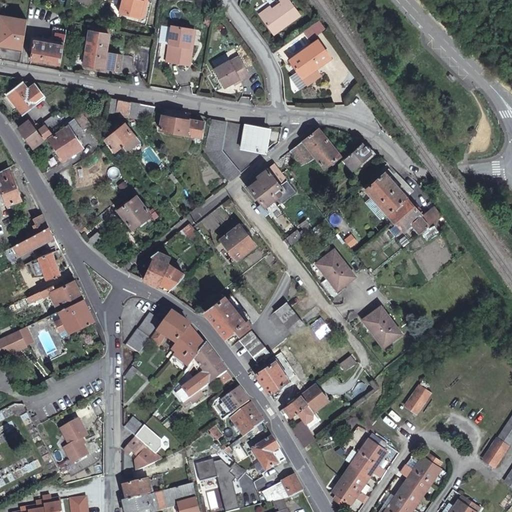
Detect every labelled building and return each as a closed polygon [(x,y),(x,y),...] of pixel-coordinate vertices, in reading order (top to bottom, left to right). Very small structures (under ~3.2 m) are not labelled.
[(147,0),(122,0),(119,11),(140,17),(144,1),(147,1),(147,0)] [(300,15),(289,0),(278,0),(280,2),(272,7),(260,16),(273,34),(300,15)] [(262,1),(254,7),(258,13),(266,7),(262,1)] [(272,7),(270,5),(259,14),(260,16),(272,7)] [(27,19),(1,15),(0,22),(0,44),(22,48),(27,19)] [(302,30),(309,39),(325,28),(318,19),(302,30)] [(192,28),(172,24),(168,43),(172,43),(169,61),(190,65),(193,47),(189,46),(192,28)] [(66,29),(53,25),(50,38),(35,35),(30,59),(61,64),(66,29)] [(110,33),(89,29),(83,63),(120,70),(122,54),(107,52),(110,33)] [(314,43),(327,59),(330,57),(317,39),(312,42),(314,43)] [(290,59),(292,62),(302,76),(315,67),(327,59),(314,43),(312,42),(294,56),(290,59)] [(240,57),(238,54),(230,59),(232,62),(240,57)] [(250,75),(240,57),(232,62),(230,59),(214,68),(225,86),(232,82),(239,77),(241,80),(250,75)] [(318,71),(315,67),(302,76),(305,81),(318,71)] [(27,88),(21,81),(6,93),(17,107),(23,114),(44,97),(45,97),(34,83),(27,88)] [(137,118),(140,104),(124,101),(111,98),(109,111),(115,112),(116,110),(120,111),(119,115),(137,118)] [(154,106),(140,104),(137,118),(152,120),(154,106)] [(188,113),(161,108),(158,129),(202,137),(204,121),(187,118),(188,113)] [(66,124),(75,118),(68,109),(61,114),(58,111),(55,113),(64,124),(65,125),(66,124)] [(82,112),(75,118),(66,124),(67,126),(49,139),(64,160),(75,152),(83,146),(75,134),(89,124),(82,112)] [(55,113),(50,117),(58,128),(64,124),(55,113)] [(58,128),(50,117),(43,122),(45,124),(40,128),(36,122),(32,124),(28,119),(19,126),(33,146),(58,128)] [(226,121),(210,118),(204,152),(228,182),(240,173),(221,150),(226,121)] [(139,141),(124,123),(115,129),(113,127),(107,133),(109,135),(105,138),(114,150),(122,144),(127,150),(139,141)] [(256,126),(245,124),(240,147),(265,152),(269,128),(256,126)] [(340,154),(319,128),(302,140),(323,168),(340,154)] [(312,158),(301,141),(279,159),(283,164),(286,161),(294,155),(300,164),(312,158)] [(372,153),(361,142),(343,158),(353,170),(372,153)] [(292,168),(286,161),(283,164),(285,166),(289,172),(292,168)] [(276,165),(274,162),(267,168),(269,170),(276,165)] [(21,199),(8,165),(0,169),(0,199),(4,198),(7,204),(21,199)] [(106,170),(111,179),(119,174),(114,165),(106,170)] [(365,188),(387,214),(406,196),(413,190),(391,165),(384,171),(365,188)] [(271,173),(269,170),(267,168),(256,176),(258,179),(249,186),(265,206),(285,190),(280,184),(283,182),(276,174),(276,172),(280,170),(278,168),(271,173)] [(276,174),(283,182),(287,179),(280,170),(276,172),(276,174)] [(258,179),(256,176),(244,185),(246,188),(249,186),(258,179)] [(119,184),(123,191),(130,187),(126,180),(119,184)] [(128,200),(136,194),(140,191),(136,186),(124,195),(123,195),(128,200)] [(136,194),(128,200),(117,209),(132,229),(150,214),(151,214),(148,210),(136,194)] [(406,196),(387,214),(402,230),(411,223),(419,233),(420,232),(434,220),(441,215),(434,205),(422,215),(406,196)] [(263,209),(260,205),(258,207),(265,216),(269,214),(266,211),(264,208),(263,209)] [(327,218),(335,226),(344,218),(337,210),(327,218)] [(155,211),(151,214),(150,214),(154,220),(159,216),(155,211)] [(28,235),(47,225),(41,213),(33,218),(36,225),(25,231),(28,235)] [(308,224),(305,219),(299,224),(303,228),(304,227),(308,224)] [(192,226),(189,223),(182,228),(189,237),(196,231),(192,226)] [(255,244),(239,223),(221,238),(223,241),(237,259),(255,244)] [(53,236),(47,225),(28,235),(12,244),(18,255),(53,236)] [(189,237),(182,228),(178,231),(185,240),(189,237)] [(302,236),(296,229),(283,239),(289,247),(302,236)] [(102,237),(97,231),(87,239),(92,245),(102,237)] [(346,238),(352,248),(360,243),(353,233),(346,238)] [(13,251),(10,245),(2,250),(5,255),(13,251)] [(354,275),(333,249),(316,263),(328,277),(337,289),(354,275)] [(170,256),(157,250),(151,255),(154,257),(167,263),(170,256)] [(60,274),(52,251),(39,257),(48,282),(53,279),(53,277),(60,274)] [(167,263),(154,257),(143,279),(168,291),(184,273),(167,263)] [(337,289),(328,277),(321,282),(331,295),(337,290),(337,289)] [(47,287),(35,293),(28,296),(30,302),(44,295),(50,293),(55,303),(58,309),(83,297),(73,279),(56,287),(54,284),(47,287)] [(35,293),(47,287),(44,282),(32,287),(35,293)] [(23,287),(24,289),(28,296),(35,293),(32,287),(30,283),(23,287)] [(22,299),(28,296),(24,289),(19,292),(22,299)] [(55,303),(50,293),(44,295),(47,302),(51,300),(53,304),(55,303)] [(245,320),(224,295),(204,311),(229,341),(251,324),(246,318),(245,320)] [(28,296),(22,299),(14,303),(16,309),(30,302),(28,296)] [(91,321),(94,320),(83,297),(58,309),(53,312),(51,313),(61,335),(69,332),(91,321)] [(304,325),(285,301),(274,310),(293,334),(304,325)] [(401,333),(380,306),(363,319),(384,346),(401,333)] [(156,316),(163,322),(169,313),(162,308),(156,316)] [(163,322),(156,331),(175,344),(188,328),(190,325),(170,312),(169,313),(163,322)] [(163,322),(156,316),(152,313),(150,313),(126,345),(139,354),(156,331),(163,322)] [(330,330),(320,317),(310,325),(320,337),(330,330)] [(26,332),(23,326),(18,329),(16,330),(0,337),(0,356),(0,357),(25,345),(20,334),(26,332)] [(193,333),(188,328),(175,344),(172,349),(176,352),(173,354),(189,367),(194,361),(197,357),(206,345),(195,332),(193,333)] [(269,353),(251,330),(239,339),(258,362),(269,353)] [(26,332),(20,334),(25,344),(30,341),(26,332)] [(206,345),(197,357),(209,373),(221,364),(206,345)] [(349,354),(341,361),(346,368),(355,362),(349,354)] [(201,374),(203,377),(209,373),(197,357),(194,361),(203,372),(201,374)] [(285,374),(275,359),(256,372),(269,393),(288,380),(285,374)] [(209,373),(203,377),(208,384),(216,379),(226,371),(221,364),(209,373)] [(137,371),(132,367),(125,375),(130,379),(137,371)] [(232,379),(226,371),(216,379),(221,386),(232,379)] [(203,377),(201,374),(176,392),(183,402),(201,389),(208,384),(203,377)] [(300,394),(307,404),(309,407),(313,411),(328,400),(314,382),(300,394)] [(431,391),(419,383),(404,404),(412,409),(417,413),(431,391)] [(248,401),(238,387),(222,399),(223,401),(232,413),(248,401)] [(204,395),(201,389),(183,402),(185,405),(190,401),(192,404),(204,395)] [(283,407),(290,402),(282,391),(272,398),(280,410),(280,409),(283,407)] [(290,402),(283,407),(286,411),(291,417),(307,404),(300,394),(298,395),(290,402)] [(232,413),(223,401),(221,403),(229,415),(232,413)] [(263,422),(250,404),(231,418),(235,424),(241,432),(244,436),(263,422)] [(412,409),(404,404),(402,407),(411,412),(412,409)] [(162,413),(157,409),(153,415),(157,419),(162,413)] [(167,417),(162,413),(157,419),(162,423),(167,417)] [(511,439),(511,414),(482,458),(488,462),(494,466),(511,439)] [(40,423),(36,415),(31,418),(35,426),(40,423)] [(144,426),(132,416),(124,426),(136,436),(144,426)] [(389,429),(394,425),(386,416),(382,420),(389,429)] [(87,434),(78,418),(60,429),(69,445),(64,448),(72,463),(89,453),(84,444),(80,438),(82,437),(87,434)] [(314,440),(301,420),(291,427),(304,448),(314,440)] [(241,432),(235,424),(232,426),(238,434),(241,432)] [(222,435),(215,425),(209,430),(216,440),(222,435)] [(386,442),(373,433),(370,438),(369,437),(332,491),(337,493),(333,499),(347,508),(355,496),(360,489),(364,483),(373,471),(377,464),(382,457),(386,450),(382,448),(386,442)] [(278,448),(271,437),(252,448),(265,470),(276,464),(270,453),(278,448)] [(140,442),(134,438),(124,451),(130,457),(132,454),(140,442)] [(146,447),(140,442),(132,454),(137,458),(146,447)] [(229,448),(238,462),(247,456),(238,442),(229,448)] [(161,459),(146,447),(137,458),(138,470),(143,468),(150,465),(161,459)] [(428,452),(425,451),(422,456),(413,469),(407,477),(401,486),(395,495),(386,508),(383,511),(410,511),(440,468),(437,467),(441,462),(432,456),(428,452)] [(417,453),(409,466),(413,469),(422,456),(417,453)] [(377,464),(383,468),(388,461),(382,457),(377,464)] [(213,459),(196,463),(198,481),(217,476),(226,511),(239,508),(233,481),(236,478),(238,480),(245,472),(235,462),(229,468),(221,460),(214,461),(213,459)] [(383,468),(377,464),(373,471),(378,475),(383,468)] [(407,477),(413,469),(409,466),(403,474),(407,477)] [(303,491),(294,474),(262,492),(267,502),(291,497),(303,491)] [(122,482),(126,500),(151,493),(147,479),(134,482),(133,479),(122,482)] [(178,487),(151,493),(126,500),(122,501),(125,511),(140,511),(151,509),(151,511),(178,505),(179,511),(198,511),(193,483),(178,487)] [(364,483),(360,489),(364,492),(366,493),(370,487),(364,483)] [(397,483),(391,492),(395,495),(401,486),(397,483)] [(364,492),(360,489),(355,496),(359,499),(364,492)] [(391,492),(382,505),(386,508),(395,495),(391,492)] [(86,511),(83,494),(67,497),(69,511),(86,511)] [(60,511),(57,497),(48,499),(47,495),(40,497),(40,500),(33,502),(34,506),(18,509),(18,511),(60,511)] [(475,511),(479,507),(461,495),(454,505),(449,511),(475,511)] [(282,511),(286,511),(283,500),(274,503),(277,511),(282,511)] [(449,511),(454,505),(449,502),(441,511),(449,511)]
